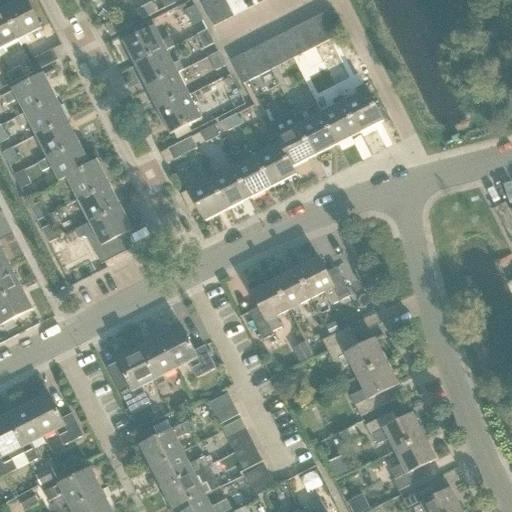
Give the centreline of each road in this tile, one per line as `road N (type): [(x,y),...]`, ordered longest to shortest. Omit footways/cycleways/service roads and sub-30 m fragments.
road 1 (unclassified): [(502,511),(454,403),(399,185)]
road 2 (residential): [(190,274),(55,0)]
road 3 (unclassified): [(190,274),(399,185)]
road 4 (unclassified): [(284,465),(190,274)]
road 5 (unclassified): [(50,348),(190,274)]
road 6 (residential): [(106,457),(50,348)]
